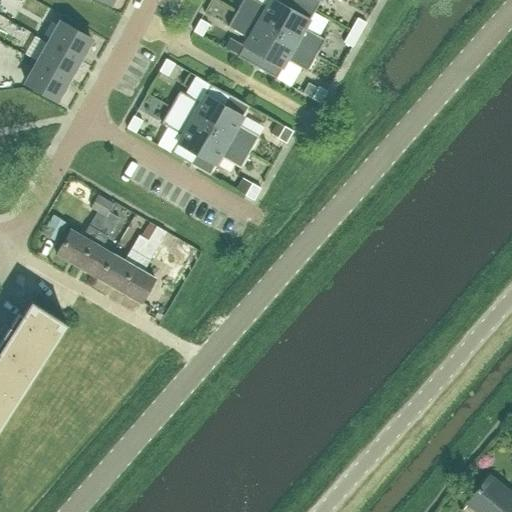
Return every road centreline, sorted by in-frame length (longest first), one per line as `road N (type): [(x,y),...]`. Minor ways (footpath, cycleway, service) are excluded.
road 1 (tertiary): [(511,13),(74,511)]
road 2 (tertiary): [(322,511),(511,297)]
road 3 (residential): [(85,116),(258,218)]
road 4 (residential): [(14,249),(85,116)]
road 5 (residential): [(141,324),(14,249)]
road 6 (residential): [(85,116),(147,0)]
